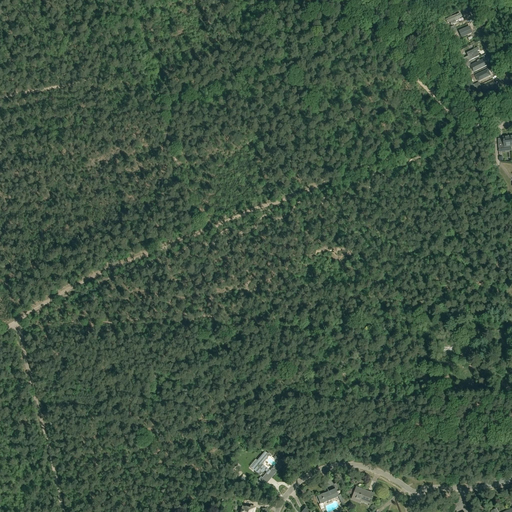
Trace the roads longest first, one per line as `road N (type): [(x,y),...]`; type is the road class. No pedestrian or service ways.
road 1 (track): [(199,233),(449,135)]
road 2 (track): [(341,0),(467,129)]
road 3 (residential): [(276,511),(300,480),(334,465),(375,470),(416,492)]
road 4 (track): [(59,294),(199,233)]
road 5 (residential): [(497,126),(503,87),(470,9)]
